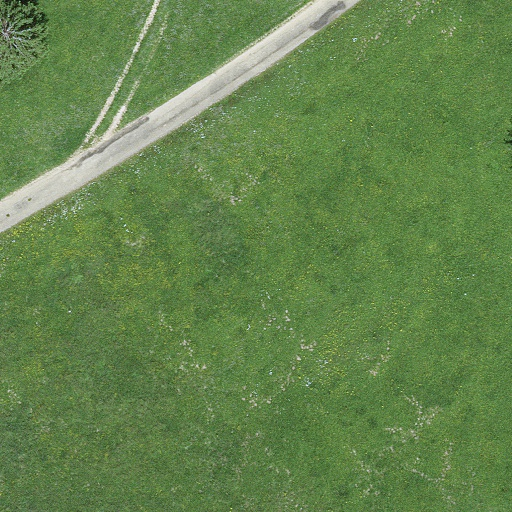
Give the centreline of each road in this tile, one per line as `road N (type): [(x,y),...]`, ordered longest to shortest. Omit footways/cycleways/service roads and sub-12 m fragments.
road 1 (track): [(0,218),(182,109),(337,0)]
road 2 (track): [(82,170),(167,0)]
